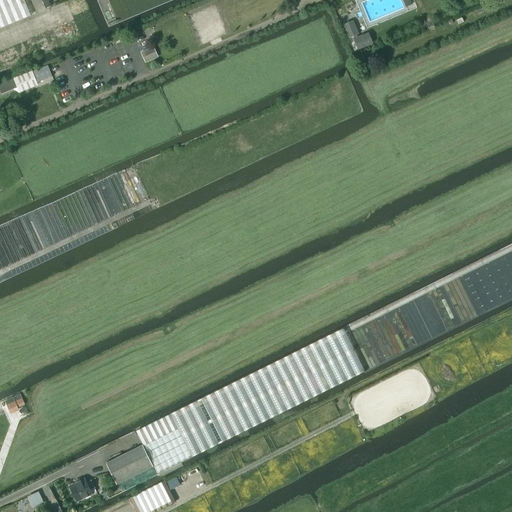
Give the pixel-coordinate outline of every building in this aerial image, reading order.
[(0,0),(0,28),(30,16),(23,0),(0,0)] [(353,37),(357,36),(359,35),(353,22),(343,26),(349,39),(353,37)] [(373,45),(368,34),(358,38),(357,36),(353,37),(354,39),(353,40),(357,51),(373,45)] [(145,64),(158,58),(153,47),(141,53),(145,64)] [(19,94),(37,86),(32,72),(0,84),(0,90),(1,94),(17,88),(19,94)] [(142,445),(106,464),(116,485),(153,467),(157,474),(364,372),(343,329),(136,432),(142,445)] [(18,410),(17,408),(24,404),(20,394),(19,395),(5,401),(10,414),(18,410)] [(85,479),(69,487),(77,502),(92,494),(96,492),(94,488),(95,488),(91,481),(86,483),(85,479)] [(164,481),(129,499),(135,511),(155,511),(175,502),(164,481)] [(38,492),(27,497),(33,509),(44,503),(38,492)]
